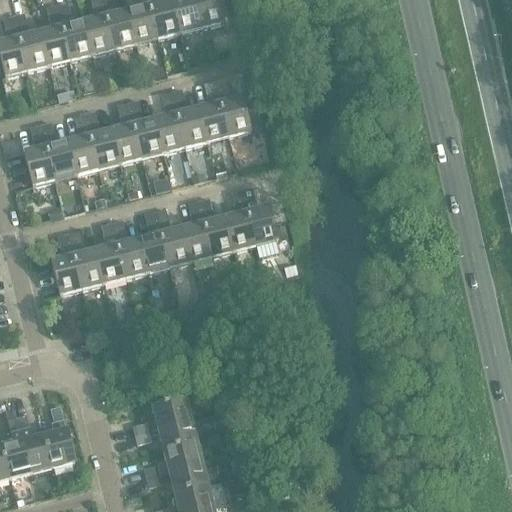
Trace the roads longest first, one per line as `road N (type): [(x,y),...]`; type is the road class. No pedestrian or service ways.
road 1 (primary): [(415,0),(511,414)]
road 2 (residential): [(13,246),(278,174)]
road 3 (residential): [(0,129),(253,66)]
road 4 (residential): [(113,497),(78,362),(44,370)]
road 5 (primary): [(511,160),(475,0)]
road 6 (residential): [(44,370),(13,246)]
